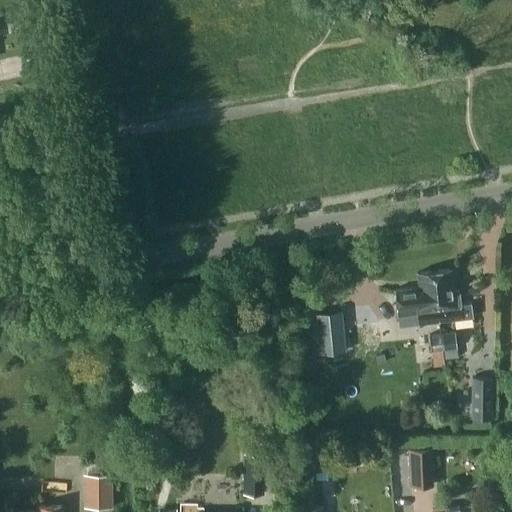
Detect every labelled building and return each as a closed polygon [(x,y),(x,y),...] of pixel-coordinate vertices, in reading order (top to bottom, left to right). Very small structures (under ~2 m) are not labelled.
[(450,267),(433,269),(439,320),(472,317),(471,302),(460,304),(458,289),(452,290),(450,267)] [(439,320),(433,269),(416,271),(418,285),(394,288),(397,313),(416,311),(417,323),(436,321),(439,320)] [(317,296),(319,310),(347,306),(344,291),(317,296)] [(345,350),(342,327),(341,327),(340,313),(341,313),(341,309),(316,312),(320,352),(345,350)] [(357,333),(365,332),(364,324),(356,325),(357,333)] [(441,332),(444,365),(445,365),(444,358),(458,356),(454,330),(439,332),(441,332)] [(433,367),(444,365),(441,332),(439,332),(429,334),(433,367)] [(493,377),(472,376),(470,418),(491,418),(493,377)] [(249,409),(264,410),(264,390),(249,390),(249,409)] [(433,485),(431,447),(407,449),(409,486),(433,485)] [(319,463),(318,451),(301,452),(302,464),(319,463)] [(244,493),(264,492),(262,452),(242,453),(244,493)] [(83,474),(84,506),(112,506),(111,473),(83,474)]
